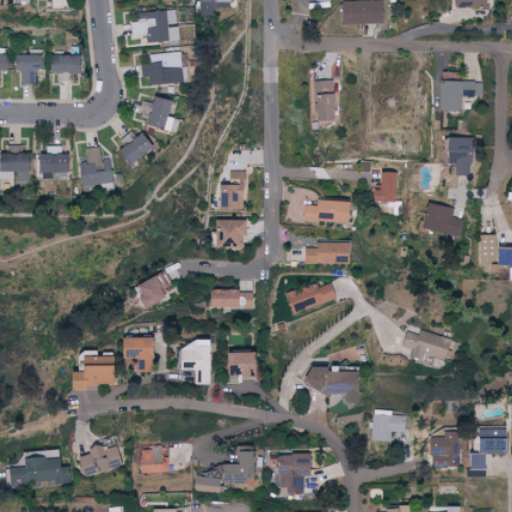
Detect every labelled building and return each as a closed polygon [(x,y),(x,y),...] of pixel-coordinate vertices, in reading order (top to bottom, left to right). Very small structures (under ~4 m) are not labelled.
[(232,9),(231,0),(199,0),(200,2),(212,2),(212,8),(232,9)] [(450,0),(451,8),(485,7),(485,0),(450,0)] [(337,25),(382,24),(381,1),(337,2),(337,25)] [(131,36),(146,35),(146,43),(179,42),(178,26),(176,26),(175,11),(140,12),(141,22),(131,23),(131,36)] [(144,86),(184,83),(183,67),(162,69),(161,60),(179,58),(179,52),(154,55),(155,64),(142,65),(144,86)] [(9,56),(10,72),(19,72),(20,85),(35,85),(34,72),(38,72),(37,55),(9,56)] [(57,74),(57,82),(70,82),(70,74),(79,74),(78,55),(44,56),(44,74),(57,74)] [(332,121),(331,81),(311,82),(312,121),(332,121)] [(480,98),(480,83),(435,82),(435,111),(461,112),(462,97),(480,98)] [(170,101),(146,95),(141,118),(144,119),(143,126),(176,134),(179,121),(166,118),(170,101)] [(122,145),(114,151),(125,167),(152,147),(141,132),(134,136),(131,132),(119,140),(122,145)] [(471,139),(441,138),(440,164),(453,165),(453,176),(470,177),(471,139)] [(28,182),(28,154),(20,154),(20,146),(6,146),(6,154),(0,153),(0,179),(14,180),(14,182),(28,182)] [(69,173),(70,155),(58,155),(59,148),(45,147),(44,155),(33,155),(33,173),(69,173)] [(114,191),(111,160),(100,160),(100,147),(85,149),(86,163),(78,164),(80,187),(101,185),(102,192),(114,191)] [(359,172),(368,173),(369,163),(360,162),(359,172)] [(215,210),(239,210),(239,197),(246,197),(246,171),(228,172),(228,181),(236,181),(236,185),(222,186),(223,193),(214,193),(215,210)] [(370,203),(393,203),(394,173),(375,173),(375,191),(370,191),(370,203)] [(303,206),(302,222),(347,223),(347,202),(315,201),(315,206),(303,206)] [(459,237),(461,220),(450,218),(452,208),(422,204),(419,231),(459,237)] [(240,249),(240,237),(245,237),(245,220),(213,221),(213,249),(240,249)] [(511,248),(496,248),(497,236),(474,235),(473,267),(511,267),(511,248)] [(347,244),(315,243),(315,249),(302,249),(301,263),(346,264),(347,244)] [(131,287),(142,309),(164,298),(160,291),(171,285),(164,271),(131,287)] [(334,300),(328,281),(284,295),(290,314),(334,300)] [(206,308),(251,309),(251,293),(236,293),(236,291),(206,291),(206,308)] [(449,341),(419,331),(417,336),(405,332),(400,346),(411,350),(409,357),(422,361),(424,355),(442,361),(449,341)] [(152,338),(120,339),(121,359),(137,359),(137,369),(153,368),(152,338)] [(209,385),(210,341),(181,341),(180,370),(195,371),(195,385),(209,385)] [(226,384),(240,384),(240,379),(257,379),(257,353),(225,354),(226,384)] [(65,391),(86,390),(86,386),(111,385),(111,366),(103,367),(103,357),(81,357),(81,373),(64,373),(65,391)] [(343,393),(343,404),(355,404),(356,373),(322,373),(322,369),(302,368),(301,392),(343,393)] [(511,387),(510,374),(495,377),(497,390),(511,388),(511,387)] [(370,442),(390,443),(390,433),(403,433),(403,417),(389,417),(389,412),(371,411),(370,442)] [(464,478),(485,478),(485,456),(508,455),(507,428),(475,428),(475,455),(464,455),(464,478)] [(429,439),(430,467),(458,466),(457,438),(429,439)] [(85,450),(87,456),(78,459),(85,478),(122,466),(115,447),(106,450),(103,444),(85,450)] [(138,447),(138,473),(167,474),(167,448),(138,447)] [(224,485),(253,484),(252,447),(236,447),(236,465),(223,465),(224,485)] [(4,469),(5,484),(54,479),(55,485),(69,484),(67,458),(51,459),(50,452),(31,454),(32,459),(26,459),(26,467),(4,469)] [(307,456),(277,455),(277,494),(302,495),(303,478),(307,478),(307,456)] [(221,493),(221,479),(196,478),(195,492),(221,493)]
